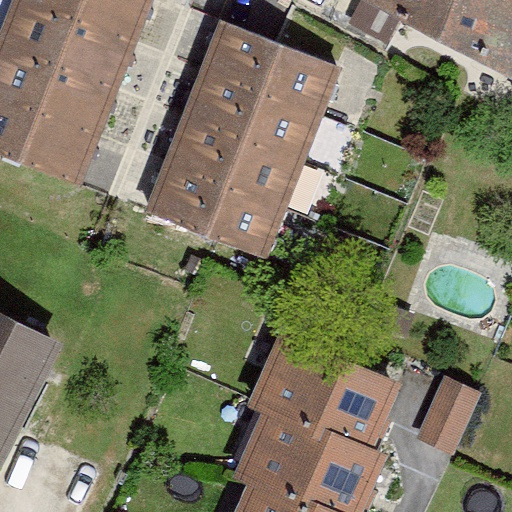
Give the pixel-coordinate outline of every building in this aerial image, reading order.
[(12,0),(0,33),(0,150),(85,181),(94,154),(113,103),(128,61),(145,13),(150,0),(12,0)] [(511,0),(357,0),(511,67),(511,0)] [(165,177),(152,209),(268,253),(340,66),(224,22),(216,43),(199,86),(183,129),(165,177)] [(0,459),(60,335),(0,305),(0,459)] [(403,378),(282,324),(248,399),(263,406),(320,431),(325,419),(374,441),(403,378)] [(446,373),(420,435),(456,450),(482,388),(446,373)] [(361,511),(390,448),(374,441),(325,419),(320,431),(263,406),(234,471),(248,477),(304,503),(310,491),(357,511),(361,511)] [(357,511),(310,491),(304,503),(248,477),(231,511),(357,511)]
